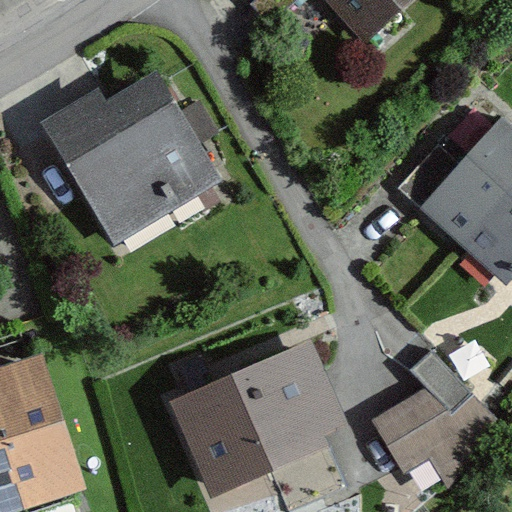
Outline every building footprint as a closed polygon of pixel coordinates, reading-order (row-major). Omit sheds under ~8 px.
[(254,0),(249,4),(269,26),(296,0),(254,0)] [(333,0),(358,28),(388,0),(333,0)] [(56,128),(117,231),(208,177),(154,87),(101,118),(93,105),(56,128)] [(460,164),(428,199),(469,236),(511,188),(511,126),(502,118),(460,164)] [(397,188),(420,208),(428,199),(460,164),(438,144),(397,188)] [(511,188),(469,236),(511,275),(511,188)] [(430,392),(450,414),(472,394),(431,350),(409,370),(430,392)] [(268,465),(288,511),(291,511),(346,489),(320,429),(335,423),(304,351),(244,377),(247,383),(218,395),(215,389),(181,404),(217,487),(268,465)] [(72,485),(33,366),(0,378),(0,433),(21,499),(72,485)] [(450,414),(430,392),(378,423),(403,467),(429,452),(447,482),(493,415),(472,394),(450,414)] [(0,505),(21,499),(0,433),(0,505)]
